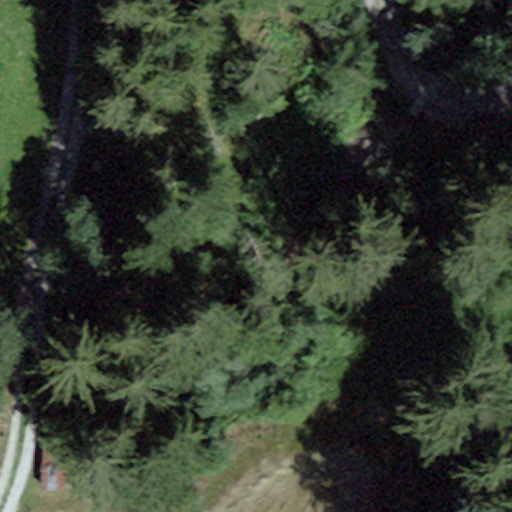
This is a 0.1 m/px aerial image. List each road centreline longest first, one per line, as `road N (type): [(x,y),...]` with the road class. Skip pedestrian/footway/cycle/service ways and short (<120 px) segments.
road 1 (track): [(0,507),(31,399),(41,256),(84,0)]
road 2 (track): [(385,0),(407,60),(440,84),(511,87)]
